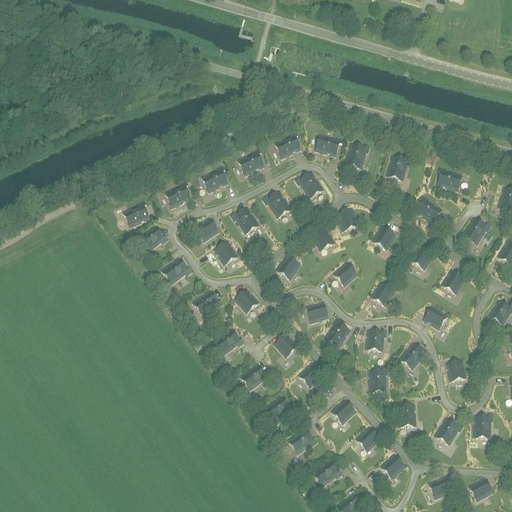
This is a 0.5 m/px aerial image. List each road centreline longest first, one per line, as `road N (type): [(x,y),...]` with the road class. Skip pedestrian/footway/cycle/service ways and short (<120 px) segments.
road 1 (unclassified): [(511,153),(0,6)]
road 2 (track): [(0,245),(303,93)]
road 3 (tertiary): [(201,0),(511,84)]
